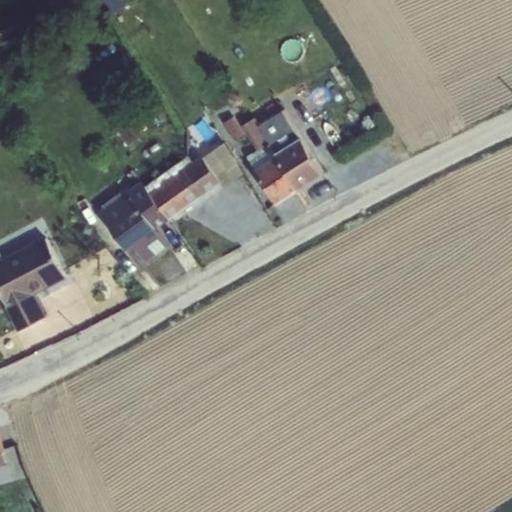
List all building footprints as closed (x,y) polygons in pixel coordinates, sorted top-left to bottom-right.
[(296,110),(249,111),(249,135),(248,135),(248,150),(297,149),(296,110)] [(255,165),(275,202),(327,174),(307,137),(255,165)] [(231,142),(99,200),(122,251),(139,244),(146,259),(169,249),(154,217),(247,176),(231,142)] [(0,256),(0,289),(17,329),(51,314),(40,290),(68,277),(50,235),(0,256)] [(2,422),(0,422),(0,466),(13,464),(2,422)]
